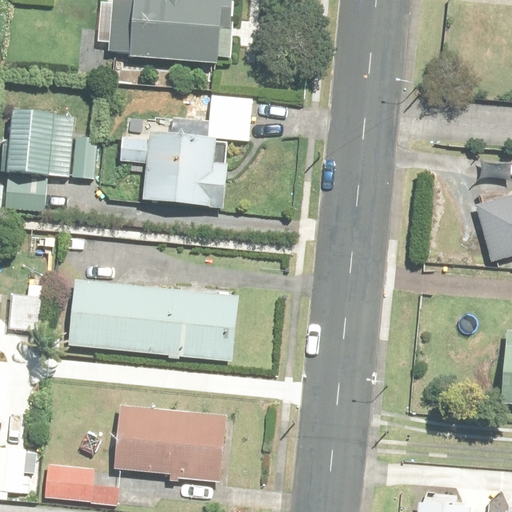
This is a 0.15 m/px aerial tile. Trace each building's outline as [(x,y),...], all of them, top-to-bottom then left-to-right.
[(240,0),(136,0),(136,5),(104,2),(100,59),(235,69),(240,0)] [(255,102),(213,99),(210,141),(251,145),(255,102)] [(17,118),(14,177),(13,194),(50,195),(51,179),(98,181),(100,139),(75,138),(76,121),(17,118)] [(152,136),(153,126),(128,124),(123,164),(150,167),(146,204),(228,212),(233,169),(216,168),(219,143),(152,136)] [(511,169),(487,167),(484,192),(511,194),(511,169)] [(8,186),(0,185),(0,208),(7,209),(8,186)] [(511,258),(511,199),(480,207),(493,263),(511,258)] [(44,286),(30,285),(28,302),(15,301),(13,332),(40,334),(44,286)] [(242,300),(78,285),(72,350),(236,365),(242,300)] [(0,426),(8,427),(14,368),(0,366),(0,426)] [(229,423),(126,412),(120,474),(222,485),(229,423)] [(42,455),(0,449),(0,502),(10,504),(11,494),(36,498),(42,455)] [(97,472),(51,467),(47,501),(117,509),(120,486),(96,484),(97,472)]
